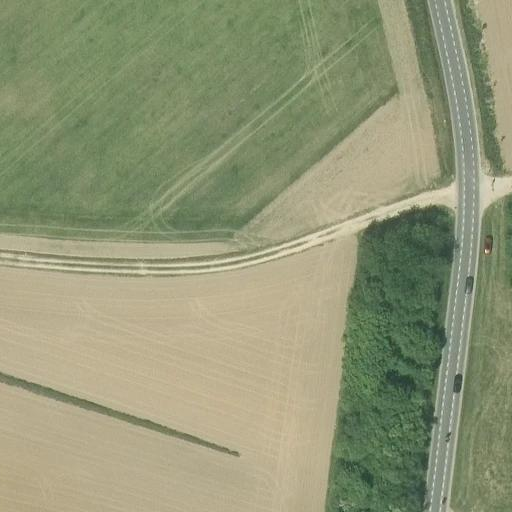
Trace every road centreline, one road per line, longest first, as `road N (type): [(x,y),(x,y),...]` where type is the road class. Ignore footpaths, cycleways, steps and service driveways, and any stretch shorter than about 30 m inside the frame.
road 1 (tertiary): [(434,511),(469,189),(439,0)]
road 2 (track): [(469,189),(207,266),(0,257)]
